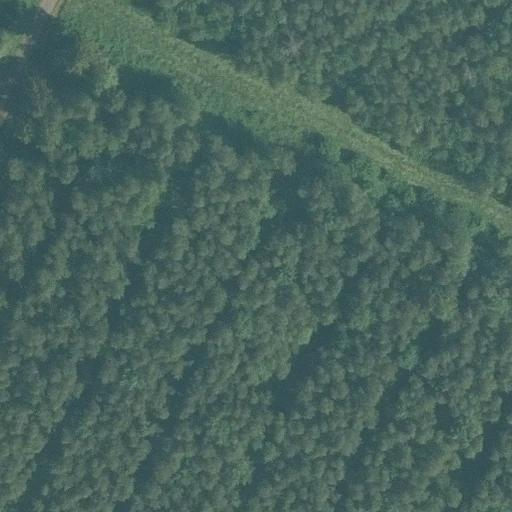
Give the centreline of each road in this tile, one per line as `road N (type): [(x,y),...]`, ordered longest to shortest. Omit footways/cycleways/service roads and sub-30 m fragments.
road 1 (track): [(53,0),(511,233)]
road 2 (track): [(511,202),(113,0)]
